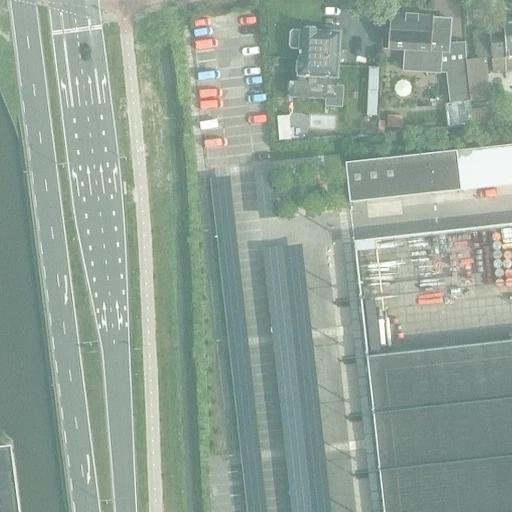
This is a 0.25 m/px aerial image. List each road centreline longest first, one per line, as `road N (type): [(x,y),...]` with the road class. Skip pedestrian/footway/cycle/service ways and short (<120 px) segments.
road 1 (primary): [(19,0),(80,511)]
road 2 (primary): [(124,511),(72,0)]
